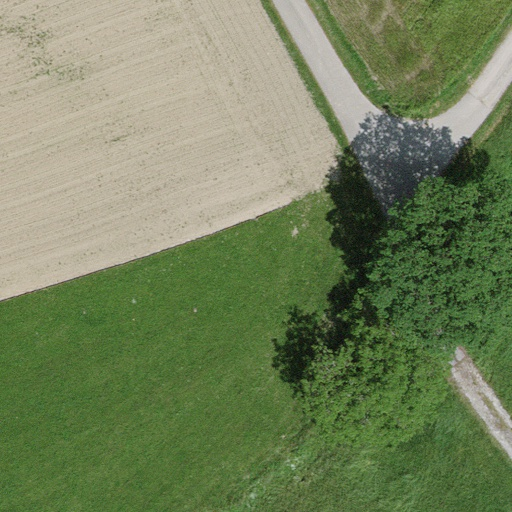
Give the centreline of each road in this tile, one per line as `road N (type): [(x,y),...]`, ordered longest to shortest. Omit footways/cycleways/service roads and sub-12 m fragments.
road 1 (track): [(511,438),(438,327),(383,170)]
road 2 (track): [(288,0),(383,170)]
road 3 (track): [(511,53),(466,116),(383,170)]
